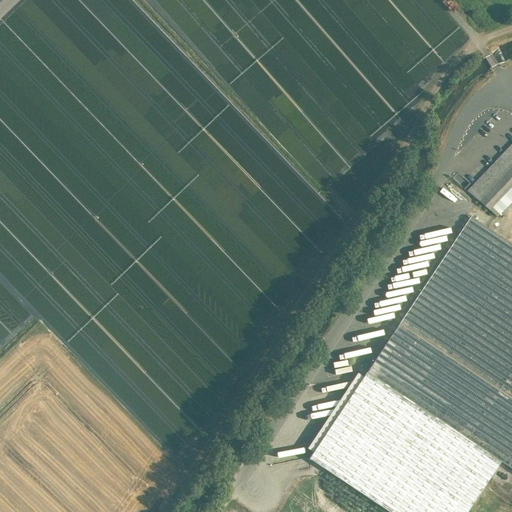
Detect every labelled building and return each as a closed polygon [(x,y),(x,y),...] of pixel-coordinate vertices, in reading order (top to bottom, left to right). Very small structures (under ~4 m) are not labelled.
[(381,6),(389,17),(383,22),(380,22),(383,27),(376,27),(383,37),(386,37),(384,34),(388,33),(397,32),(395,29),(395,18),(398,24),(404,20),(400,20),(400,11),(402,9),(401,1),(388,2),(386,0),(384,0),(385,3),(381,6)] [(354,98),(356,98),(359,110),(354,111),(344,168),(375,140),(378,124),(379,129),(380,120),(383,132),(398,118),(394,100),(381,97),(379,110),(382,111),(381,119),(377,114),(375,122),(371,117),(369,130),(358,128),(372,53),(339,16),(337,19),(313,14),(315,22),(324,20),(311,33),(320,34),(327,68),(354,98)] [(511,143),(467,191),(479,202),(511,167),(511,143)] [(511,167),(479,202),(489,210),(500,199),(511,186),(511,167)] [(436,199),(462,219),(473,204),(447,184),(436,199)] [(511,222),(511,209),(500,199),(489,210),(509,227),(511,222)] [(511,243),(471,216),(400,323),(511,398),(511,243)]
